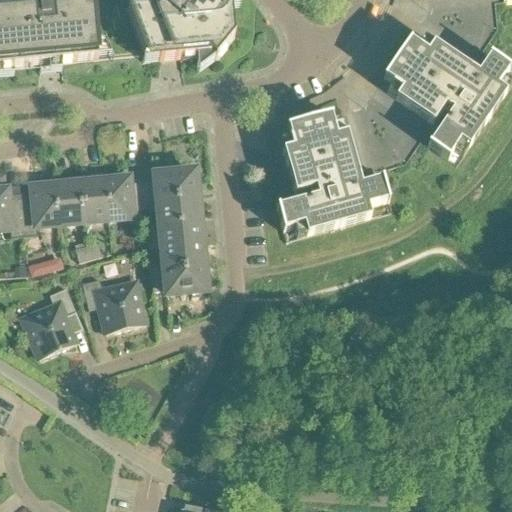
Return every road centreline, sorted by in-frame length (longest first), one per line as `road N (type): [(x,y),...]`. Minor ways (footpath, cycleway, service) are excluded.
road 1 (residential): [(65,386),(214,340),(235,314),(223,101)]
road 2 (residential): [(96,123),(223,101)]
